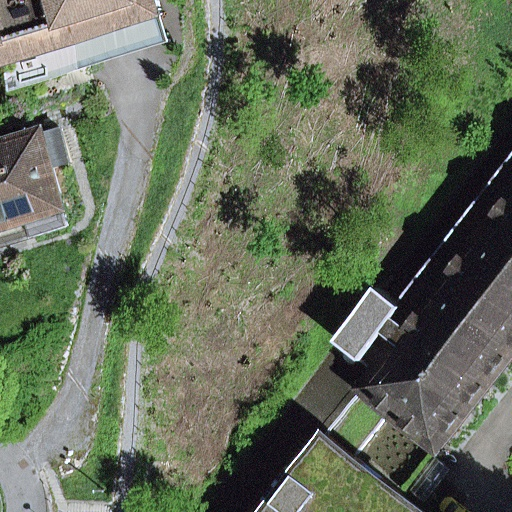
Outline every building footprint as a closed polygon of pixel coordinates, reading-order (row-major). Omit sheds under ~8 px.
[(0,0),(0,61),(11,58),(76,38),(161,11),(157,0),(0,0)] [(21,89),(86,69),(76,38),(11,58),(21,89)] [(0,228),(30,220),(35,238),(71,227),(53,170),(72,164),(62,130),(0,149),(0,228)] [(511,202),(420,322),(380,291),(342,343),(380,372),(366,390),(392,410),(441,448),(511,357),(511,202)] [(0,228),(0,249),(35,238),(30,220),(0,228)] [(329,437),(356,458),(392,410),(366,390),(329,437)] [(356,458),(329,437),(271,511),(392,511),(405,496),(356,458)] [(425,511),(405,496),(392,511),(425,511)]
